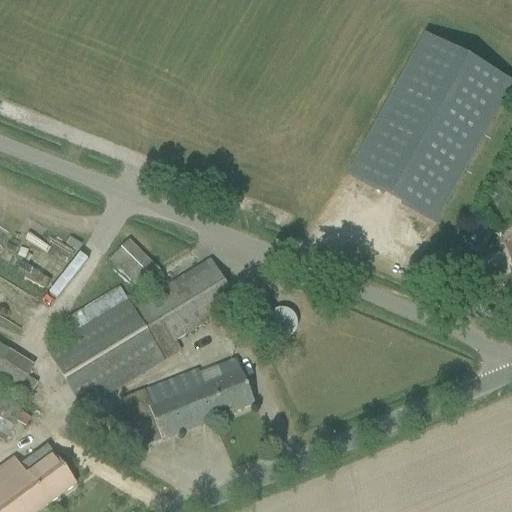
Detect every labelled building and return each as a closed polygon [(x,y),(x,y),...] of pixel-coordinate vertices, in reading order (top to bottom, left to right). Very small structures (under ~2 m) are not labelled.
[(511,86),(424,38),(347,177),(435,226),(511,86)] [(108,262),(120,273),(139,253),(127,242),(108,262)] [(44,354),(80,413),(180,353),(174,343),(221,315),(223,319),(233,313),(231,309),(235,306),(209,263),(130,310),(126,304),(44,354)] [(22,377),(28,369),(0,351),(0,387),(24,402),(35,385),(22,377)] [(120,402),(140,452),(253,407),(235,362),(199,376),(197,372),(120,402)] [(0,441),(3,444),(15,423),(24,428),(29,420),(0,402),(0,441)] [(0,511),(40,511),(75,487),(46,448),(19,468),(13,461),(0,470),(0,511)]
